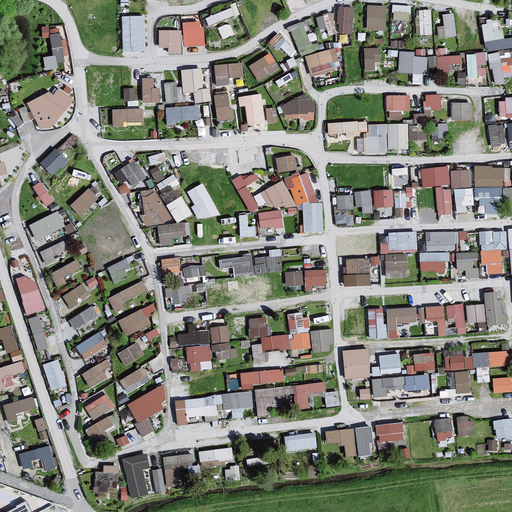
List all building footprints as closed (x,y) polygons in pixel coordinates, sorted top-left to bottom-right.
[(233,11),(207,21),(209,28),(241,15),(236,3),(231,5),(233,11)] [(411,8),(393,6),(392,18),(394,18),(394,22),(410,24),(411,8)] [(387,8),(369,8),(368,31),(386,31),(387,8)] [(354,10),(339,9),(339,35),(353,35),(354,10)] [(431,11),(418,12),(419,37),(433,36),(431,11)] [(478,13),(466,15),(467,20),(465,20),(466,29),(463,29),(464,46),(472,45),(472,43),(481,42),(478,13)] [(332,14),(316,19),(322,39),(338,35),(332,14)] [(454,15),(443,16),(445,27),(438,28),(439,39),(457,37),(454,15)] [(146,53),(145,18),(123,19),(124,53),(146,53)] [(499,31),(497,19),(487,21),(488,25),(482,26),(486,49),(489,49),(490,53),(511,49),(511,39),(505,40),(504,31),(499,31)] [(202,23),(183,24),(184,48),(204,46),(204,42),(207,42),(206,29),(203,29),(202,23)] [(302,24),(290,29),(301,60),(321,52),(318,44),(311,47),(302,24)] [(236,35),(232,25),(227,25),(219,29),(224,40),(236,35)] [(182,32),(159,32),(159,50),(170,50),(170,55),(182,55),(182,32)] [(298,52),(278,34),(268,44),(273,49),(275,48),(278,51),(281,48),(292,58),(298,52)] [(62,42),(61,35),(51,36),(54,57),(44,59),(46,72),(64,69),(63,64),(66,64),(65,57),(69,57),(67,41),(62,42)] [(381,66),(381,50),(365,50),(365,72),(375,72),(375,66),(381,66)] [(335,51),(306,59),(311,76),(334,70),(333,63),(338,61),(335,51)] [(511,67),(511,52),(488,57),(494,87),(506,85),(505,78),(511,77),(510,68),(511,67)] [(416,59),(416,53),(399,53),(398,75),(414,75),(414,85),(422,85),(423,72),(427,72),(428,60),(416,59)] [(486,54),(466,56),(467,81),(478,81),(478,78),(487,77),(486,71),(482,71),(481,66),(487,65),(486,54)] [(279,70),(270,56),(251,69),(260,82),(279,70)] [(462,57),(429,59),(430,69),(440,68),(440,73),(450,72),(450,67),(462,66),(462,57)] [(288,64),(282,67),(284,71),(301,63),(299,59),(296,60),(294,59),(287,62),(288,64)] [(243,64),(214,67),(216,88),(230,87),(230,80),(244,79),(243,64)] [(296,67),(266,84),(273,95),(297,81),(299,83),(304,80),(296,67)] [(185,88),(186,94),(195,93),(197,104),(212,102),(210,88),(204,89),(202,70),(184,72),(185,88)] [(121,73),(96,74),(97,102),(122,100),(121,73)] [(154,80),(142,81),(143,105),(161,104),(160,90),(154,90),(154,80)] [(177,83),(165,84),(167,105),(186,103),(186,94),(185,88),(177,89),(177,83)] [(72,91),(67,87),(64,92),(69,96),(72,91)] [(138,89),(124,90),(125,103),(139,102),(138,89)] [(50,94),(28,105),(40,130),(51,130),(73,102),(59,91),(54,97),(50,94)] [(231,111),(228,92),(215,94),(219,123),(236,121),(234,110),(231,111)] [(262,96),(238,99),(240,108),(246,107),(249,127),(266,125),(262,96)] [(305,96),(281,107),(285,116),(286,120),(314,121),(315,105),(305,96)] [(441,96),(427,97),(427,104),(425,104),(426,125),(439,124),(438,119),(433,120),(432,112),(443,111),(441,96)] [(411,97),(387,97),(387,113),(390,113),(390,123),(402,123),(402,113),(411,113),(411,97)] [(363,111),(362,99),(330,102),(332,116),(351,114),(351,112),(363,111)] [(511,99),(506,100),(506,102),(500,103),(501,118),(508,118),(508,120),(511,120),(511,99)] [(472,106),(453,106),(453,122),(472,122),(472,106)] [(200,121),(199,107),(166,109),(167,128),(176,128),(176,123),(200,121)] [(25,108),(20,110),(24,124),(30,122),(25,108)] [(276,110),(267,111),(268,124),(278,123),(276,110)] [(143,111),(112,112),(113,129),(125,128),(125,124),(144,124),(143,111)] [(23,124),(15,114),(10,118),(18,128),(23,124)] [(424,125),(424,116),(414,117),(415,121),(404,122),(404,126),(424,125)] [(368,133),(367,122),(328,125),(329,135),(347,134),(348,138),(354,138),(353,135),(368,133)] [(449,136),(448,125),(438,125),(439,129),(432,129),(433,142),(446,141),(446,136),(449,136)] [(389,154),(387,126),(370,127),(371,135),(368,135),(368,140),(356,140),(357,153),(364,152),(364,156),(389,154)] [(506,147),(503,126),(489,128),(493,149),(506,147)] [(408,127),(389,127),(390,150),(408,150),(408,127)] [(427,143),(427,127),(409,127),(410,143),(427,143)] [(73,138),(58,150),(62,154),(76,141),(73,138)] [(67,162),(56,151),(42,165),(53,176),(67,162)] [(169,162),(165,153),(149,158),(152,168),(169,162)] [(295,157),(277,160),(279,174),(298,171),(295,157)] [(135,162),(122,171),(133,188),(147,179),(135,162)] [(0,164),(0,185),(2,184),(0,178),(8,175),(5,163),(0,164)] [(79,164),(71,173),(75,176),(83,167),(79,164)] [(92,166),(85,170),(91,181),(98,177),(92,166)] [(159,167),(150,172),(157,184),(165,179),(159,167)] [(397,177),(396,168),(391,169),(393,191),(412,189),(410,176),(397,177)] [(448,169),(423,172),(424,189),(450,186),(448,169)] [(511,170),(477,169),(476,188),(503,188),(503,181),(510,181),(511,170)] [(470,172),(453,173),(454,190),(471,189),(470,172)] [(79,181),(67,174),(56,192),(68,200),(79,181)] [(319,204),(308,175),(301,177),(299,174),(285,180),(289,189),(292,189),(298,207),(310,203),(310,204),(319,204)] [(259,180),(256,175),(241,177),(232,182),(251,213),(258,209),(246,188),(259,180)] [(172,189),(180,185),(174,176),(157,186),(162,194),(160,196),(178,225),(192,216),(178,191),(175,193),(172,189)] [(244,208),(229,181),(219,186),(225,196),(219,199),(229,216),(244,208)] [(351,181),(336,182),(337,192),(352,191),(351,181)] [(54,202),(41,183),(34,188),(47,207),(54,202)] [(297,208),(283,183),(255,198),(260,207),(266,204),(268,208),(274,207),(276,209),(285,208),(285,210),(297,208)] [(126,185),(119,189),(123,196),(130,192),(126,185)] [(221,216),(203,185),(188,193),(195,206),(191,208),(198,220),(221,216)] [(444,192),(443,189),(436,189),(439,217),(452,215),(450,191),(444,192)] [(503,189),(476,189),(476,201),(481,201),(481,208),(487,207),(487,215),(499,215),(499,207),(503,207),(503,189)] [(173,220),(153,190),(141,192),(145,216),(140,217),(147,228),(164,225),(173,220)] [(435,212),(433,190),(415,192),(418,223),(426,222),(425,213),(435,212)] [(475,211),(473,190),(455,191),(457,215),(467,214),(467,212),(475,211)] [(414,199),(413,191),(394,192),(396,219),(409,218),(409,210),(412,208),(411,199),(414,199)] [(98,201),(89,192),(72,207),(81,217),(98,201)] [(370,192),(355,194),(357,208),(363,208),(364,217),(373,216),(370,192)] [(393,192),(375,193),(376,209),(380,209),(381,217),(394,217),(393,192)] [(353,197),(338,198),(338,211),(354,210),(353,197)] [(105,199),(99,205),(102,208),(108,202),(105,199)] [(324,234),(323,205),(304,206),(305,234),(324,234)] [(282,211),(259,214),(261,230),(274,228),(274,230),(284,229),(282,211)] [(353,212),(336,214),(337,225),(347,224),(347,228),(354,227),(353,212)] [(131,242),(116,213),(91,226),(107,255),(131,242)] [(59,214),(31,228),(37,242),(66,228),(59,214)] [(248,229),(247,217),(239,217),(241,239),(256,237),(255,228),(248,229)] [(185,225),(158,229),(160,248),(173,246),(173,240),(187,238),(185,225)] [(468,233),(460,234),(461,253),(469,252),(468,233)] [(507,233),(481,235),(482,252),(508,251),(507,233)] [(390,245),(382,246),(382,254),(418,253),(417,234),(389,235),(390,245)] [(455,235),(427,235),(427,252),(455,252),(455,235)] [(361,241),(340,242),(341,261),(346,261),(345,257),(381,255),(380,246),(361,247),(361,241)] [(68,251),(64,242),(40,253),(47,267),(56,263),(54,258),(68,251)] [(270,258),(255,260),(256,266),(255,266),(256,276),(283,273),(281,251),(270,252),(270,258)] [(501,251),(482,253),(483,267),(487,267),(488,277),(504,276),(501,251)] [(450,254),(421,255),(422,273),(436,273),(436,274),(445,274),(445,263),(450,263),(450,254)] [(478,254),(458,255),(458,272),(467,272),(467,279),(479,279),(478,254)] [(244,259),(220,262),(221,270),(235,268),(236,279),(255,276),(252,255),(243,256),(244,259)] [(407,256),(386,257),(387,279),(408,279),(407,256)] [(380,258),(372,259),(372,266),(380,266),(380,258)] [(179,260),(163,262),(165,276),(180,274),(179,260)] [(82,269),(77,261),(51,276),(59,290),(67,285),(64,280),(82,269)] [(127,261),(108,270),(115,285),(128,279),(124,271),(130,268),(127,261)] [(370,261),(347,262),(347,269),(344,269),(345,289),(371,287),(370,261)] [(205,268),(185,271),(186,279),(206,277),(205,268)] [(326,271),(305,272),(306,292),(312,291),(312,287),(327,287),(326,271)] [(46,306),(33,272),(15,279),(28,313),(46,306)] [(302,273),(285,274),(287,288),(303,287),(302,273)] [(263,276),(243,279),(247,303),(255,301),(254,294),(260,293),(261,301),(267,300),(263,276)] [(95,278),(87,283),(90,288),(98,284),(95,278)] [(147,292),(142,283),(109,300),(116,314),(124,310),(122,306),(147,292)] [(87,293),(83,286),(64,298),(72,310),(79,306),(75,301),(87,293)] [(203,286),(166,290),(167,298),(174,297),(176,306),(187,305),(186,297),(192,296),(192,294),(204,292),(203,286)] [(243,292),(214,296),(215,305),(244,301),(243,292)] [(498,294),(485,296),(489,327),(508,325),(507,316),(504,317),(502,302),(498,302),(498,294)] [(154,304),(118,322),(126,339),(150,327),(146,319),(151,317),(150,315),(157,311),(154,304)] [(463,306),(446,308),(448,320),(455,319),(457,336),(466,335),(463,306)] [(485,306),(468,308),(469,325),(479,324),(480,334),(487,333),(485,306)] [(98,318),(92,308),(70,322),(76,331),(98,318)] [(444,308),(427,309),(428,323),(438,322),(440,338),(446,338),(444,308)] [(416,309),(388,311),(389,341),(400,340),(400,337),(398,336),(397,324),(417,323),(416,309)] [(383,311),(369,312),(371,341),(388,340),(387,326),(384,326),(383,311)] [(365,313),(348,315),(349,331),(366,329),(365,313)] [(302,315),(288,317),(291,335),(310,332),(308,319),(303,320),(302,315)] [(11,324),(8,316),(3,318),(5,326),(11,324)] [(49,350),(39,317),(29,320),(39,353),(49,350)] [(326,318),(311,320),(312,331),(327,329),(327,328),(333,327),(332,322),(326,322),(326,318)] [(266,319),(251,321),(253,339),(268,338),(266,319)] [(196,325),(189,326),(190,335),(178,336),(179,348),(210,345),(209,332),(197,333),(196,325)] [(247,325),(231,327),(232,342),(249,341),(247,325)] [(12,327),(0,330),(0,341),(3,341),(7,355),(20,351),(12,327)] [(228,328),(212,329),(213,345),(230,343),(228,328)] [(156,331),(147,336),(150,341),(159,336),(156,331)] [(333,331),(311,333),(313,355),(330,353),(329,346),(335,345),(333,331)] [(99,335),(78,348),(85,361),(107,347),(99,335)] [(294,337),(294,340),(291,341),(293,351),(311,349),(309,335),(294,337)] [(289,337),(262,340),(263,346),(253,347),(255,365),(267,363),(266,354),(290,351),(289,337)] [(230,344),(213,347),(216,363),(238,359),(237,350),(232,351),(230,344)] [(144,355),(137,345),(120,356),(127,366),(144,355)] [(213,371),(211,346),(187,349),(189,365),(191,365),(192,373),(213,371)] [(21,352),(11,355),(14,363),(24,360),(21,352)] [(370,378),(368,352),(345,354),(347,380),(370,378)] [(508,353),(474,356),(475,369),(511,365),(511,354),(508,355),(508,353)] [(402,373),(399,356),(381,359),(383,375),(402,373)] [(435,371),(433,356),(414,357),(416,372),(435,371)] [(473,370),(472,358),(464,359),(464,357),(446,358),(447,372),(473,370)] [(67,387),(59,361),(43,367),(52,392),(67,387)] [(108,362),(83,376),(91,390),(107,380),(103,373),(111,368),(108,362)] [(26,373),(22,363),(0,370),(0,392),(5,391),(2,381),(26,373)] [(381,368),(373,369),(373,377),(382,377),(381,368)] [(143,370),(122,383),(129,394),(150,381),(143,370)] [(283,371),(241,375),(243,391),(254,390),(254,386),(284,383),(283,371)] [(489,372),(478,372),(478,384),(490,383),(489,372)] [(471,394),(468,373),(455,375),(458,395),(471,394)] [(429,376),(373,382),(375,399),(387,398),(387,392),(405,391),(405,394),(431,391),(429,376)] [(511,380),(494,381),(495,394),(511,393),(511,380)] [(325,384),(294,388),(297,411),(309,410),(308,399),(326,397),(325,384)] [(128,406),(139,425),(147,421),(165,411),(162,407),(167,402),(165,386),(128,406)] [(293,388),(256,392),(258,418),(270,417),(269,409),(285,407),(284,396),(293,395),(293,388)] [(33,389),(23,392),(25,398),(35,396),(33,389)] [(370,391),(361,392),(362,401),(370,400),(370,391)] [(252,393),(217,397),(218,413),(233,411),(233,419),(243,418),(242,410),(254,409),(252,393)] [(338,393),(326,394),(328,409),(340,407),(338,393)] [(129,401),(126,396),(121,398),(124,404),(129,401)] [(107,397),(87,409),(94,421),(114,408),(107,397)] [(37,409),(34,398),(3,407),(8,426),(17,423),(15,416),(37,409)] [(216,398),(176,403),(178,427),(187,426),(187,419),(206,417),(206,423),(212,423),(212,429),(219,428),(216,398)] [(115,415),(109,419),(113,425),(119,422),(115,415)] [(468,415),(456,416),(458,434),(473,433),(472,420),(468,421),(468,415)] [(450,418),(435,419),(438,440),(446,439),(445,436),(452,436),(450,418)] [(511,418),(493,420),(494,428),(495,428),(496,437),(506,436),(506,438),(511,437),(511,418)] [(113,425),(109,419),(87,432),(96,447),(108,440),(104,433),(114,427),(113,425)] [(427,419),(416,420),(417,432),(428,431),(427,419)] [(43,420),(36,422),(40,433),(47,431),(43,420)] [(147,421),(139,425),(136,426),(143,438),(154,432),(147,421)] [(401,422),(376,424),(377,434),(379,434),(379,442),(403,439),(401,422)] [(373,441),(370,424),(354,426),(358,455),(370,453),(368,441),(373,441)] [(353,427),(326,430),(327,442),(338,441),(338,444),(344,444),(345,456),(356,455),(353,427)] [(314,432),(285,436),(286,449),(315,445),(314,432)] [(126,438),(117,441),(120,448),(129,444),(126,438)] [(24,471),(34,468),(32,462),(43,459),(47,472),(56,470),(50,447),(20,456),(24,471)] [(231,447),(199,451),(201,467),(224,464),(224,460),(233,459),(231,447)] [(408,448),(400,449),(401,457),(409,456),(408,448)] [(193,461),(192,452),(162,456),(166,486),(174,485),(173,478),(179,478),(178,469),(187,467),(187,465),(192,464),(191,462),(193,461)] [(149,466),(146,453),(122,458),(131,497),(147,493),(141,468),(149,466)] [(269,454),(247,458),(248,466),(270,462),(269,454)] [(117,487),(117,465),(104,465),(103,471),(95,471),(94,491),(107,492),(107,487),(117,487)] [(198,465),(188,466),(190,479),(200,477),(198,465)] [(240,482),(238,465),(230,466),(231,468),(224,469),(226,483),(240,482)] [(316,465),(308,466),(309,475),(317,475),(316,465)] [(164,491),(161,468),(152,469),(156,492),(164,491)] [(62,481),(57,478),(54,484),(59,487),(62,481)] [(0,511),(32,511),(27,500),(0,510),(0,511)]
